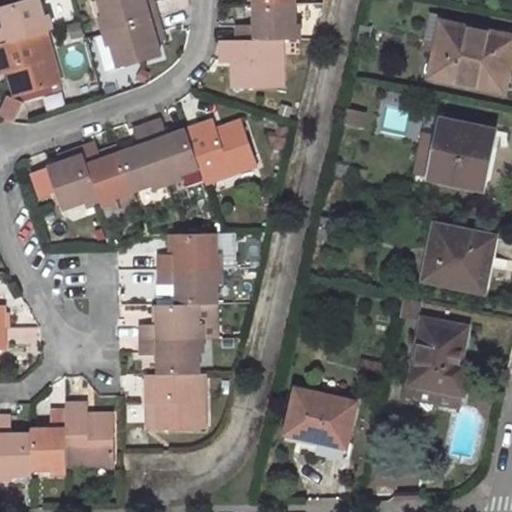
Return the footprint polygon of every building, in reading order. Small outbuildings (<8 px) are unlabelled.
[(6,26),(0,27),(0,43),(46,30),(54,28),(50,13),(44,15),(40,0),(22,0),(0,6),(6,26)] [(100,0),(105,16),(100,18),(104,33),(151,19),(145,0),(100,0)] [(257,23),(237,24),(236,39),(284,38),(301,38),(301,23),(295,23),(296,3),(256,4),(257,23)] [(105,71),(120,67),(161,54),(151,19),(104,33),(95,35),(105,71)] [(511,36),(443,23),(432,75),(505,90),(511,56),(511,36)] [(0,43),(0,74),(15,70),(21,95),(61,84),(46,30),(0,43)] [(220,40),(220,62),(242,62),(243,87),(285,87),(284,38),(236,39),(220,40)] [(347,108),(344,122),(364,127),(367,112),(347,108)] [(201,166),(188,129),(169,136),(162,117),(147,122),(168,183),(184,177),(182,173),(201,166)] [(442,119),(430,177),(479,187),(487,148),(492,149),(496,130),(442,119)] [(207,182),(258,164),(244,125),(219,133),(215,120),(188,129),(201,166),(207,182)] [(147,122),(133,128),(139,146),(121,153),(134,190),(153,184),(154,188),(168,183),(147,122)] [(103,160),(97,140),(81,145),(100,200),(102,206),(118,201),(116,196),(134,190),(121,153),(103,160)] [(50,168),(64,209),(85,201),(86,205),(100,200),(81,145),(65,151),(68,161),(50,168)] [(323,216),(319,236),(338,240),(342,221),(323,216)] [(437,225),(425,279),(484,292),(496,237),(437,225)] [(177,253),(157,254),(157,269),(222,269),(222,253),(217,253),(217,233),(177,234),(177,253)] [(157,269),(158,285),(177,285),(178,304),(199,304),(218,304),(218,284),(223,284),(222,269),(157,269)] [(140,339),(204,338),(217,338),(218,304),(199,304),(178,304),(159,304),(159,325),(140,325),(140,339)] [(424,319),(411,384),(464,395),(469,372),(459,370),(468,328),(424,319)] [(140,339),(141,355),(160,355),(161,374),(200,374),(200,354),(205,354),(204,338),(140,339)] [(363,361),(359,379),(380,384),(383,365),(363,361)] [(150,430),(206,429),(205,374),(200,374),(161,374),(149,375),(150,430)] [(298,389),(287,433),(347,447),(357,402),(298,389)] [(67,402),(67,409),(67,464),(115,463),(114,421),(88,421),(88,401),(67,402)] [(32,429),(32,433),(32,470),(52,469),(52,473),(67,473),(67,464),(67,409),(51,409),(51,429),(32,429)] [(32,433),(12,435),(12,414),(0,414),(0,478),(12,478),(12,474),(32,473),(32,470),(32,433)]
